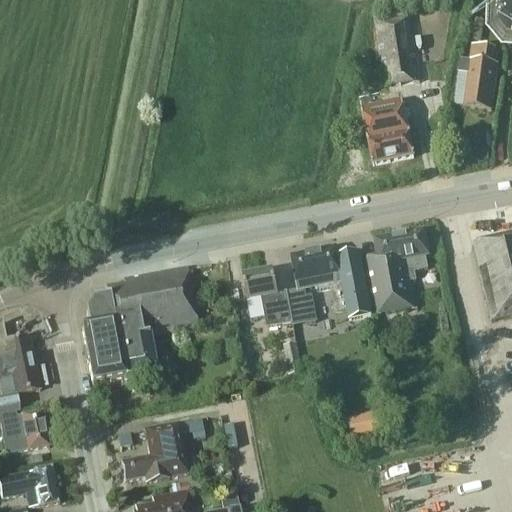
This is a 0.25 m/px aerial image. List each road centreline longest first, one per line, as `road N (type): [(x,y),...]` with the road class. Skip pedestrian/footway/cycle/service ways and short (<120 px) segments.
road 1 (tertiary): [(50,279),(111,259),(511,184)]
road 2 (track): [(111,259),(113,206),(152,0)]
road 3 (residential): [(96,511),(50,279)]
